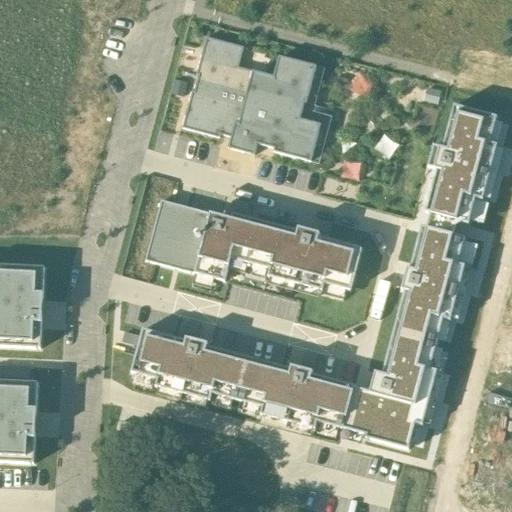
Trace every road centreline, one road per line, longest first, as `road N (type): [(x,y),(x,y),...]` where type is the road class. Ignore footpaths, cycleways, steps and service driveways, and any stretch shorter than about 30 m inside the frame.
road 1 (residential): [(121,153),(397,226),(365,353),(91,280)]
road 2 (residential): [(75,511),(91,280)]
road 3 (residential): [(121,153),(164,0)]
road 4 (residential): [(91,280),(121,153)]
